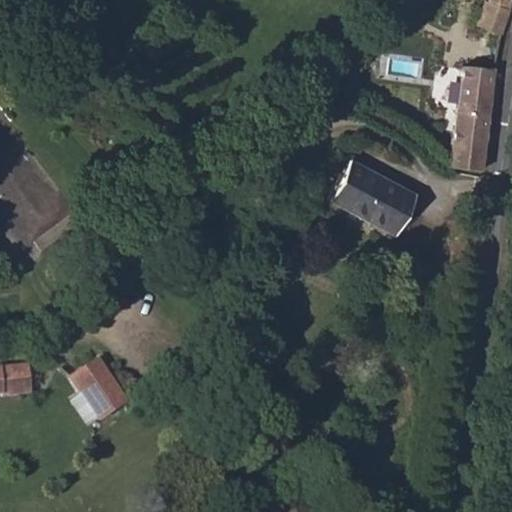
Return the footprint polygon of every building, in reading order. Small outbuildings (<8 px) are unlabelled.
[(418,0),(394,0),(406,12),(418,0)] [(475,25),(496,33),(498,33),(506,8),(506,0),(483,0),(483,1),(482,1),(475,25)] [(459,66),(447,165),(477,171),(490,67),(459,66)] [(390,233),(412,191),(345,158),(325,198),(390,233)] [(90,360),(63,379),(94,420),(122,403),(90,360)] [(23,361),(0,364),(0,397),(28,393),(23,361)]
